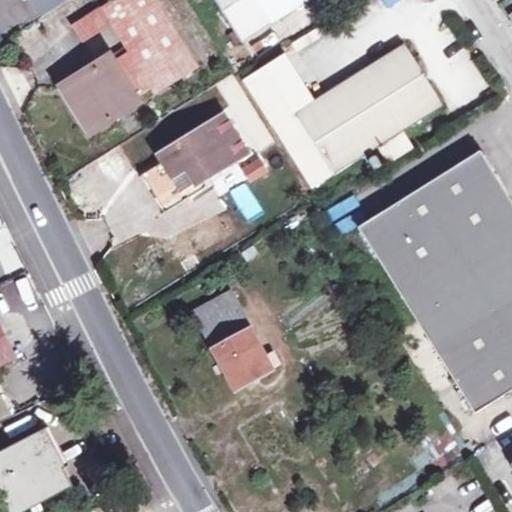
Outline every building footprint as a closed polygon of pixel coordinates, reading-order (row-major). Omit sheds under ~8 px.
[(125,0),(107,12),(117,28),(135,56),(119,66),(115,60),(66,91),(96,138),(146,107),(143,103),(158,93),(161,97),(202,70),(158,0),(125,0)] [(215,0),(248,51),(327,0),(215,0)] [(386,0),(382,4),(395,17),(412,0),(386,0)] [(117,28),(107,12),(79,28),(90,45),(117,28)] [(448,111),(409,51),(319,107),(297,121),(335,182),(448,111)] [(289,60),(249,86),(317,193),(335,182),(297,121),(319,107),(289,60)] [(189,155),(172,165),(148,180),(170,217),(211,190),(208,184),(250,159),(228,122),(185,147),(189,155)] [(189,155),(185,147),(168,158),(172,165),(189,155)] [(368,226),(484,411),(511,393),(511,186),(490,151),(368,226)] [(233,293),(197,313),(240,390),(276,370),(233,293)] [(0,362),(16,355),(0,320),(0,362)] [(0,421),(12,416),(2,395),(0,395),(0,421)] [(46,428),(0,450),(0,511),(10,511),(72,484),(46,428)]
